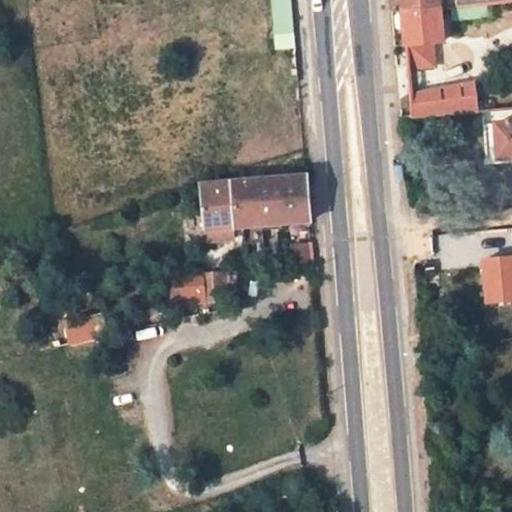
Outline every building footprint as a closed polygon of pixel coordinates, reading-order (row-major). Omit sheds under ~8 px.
[(289,0),(270,0),(274,48),(292,47),(289,0)] [(402,0),(404,11),(466,4),(472,3),(471,0),(402,0)] [(466,4),(467,19),(484,17),(482,2),(472,3),(466,4)] [(404,11),(406,46),(442,43),(440,22),(467,19),(466,4),(404,11)] [(476,83),(439,89),(443,115),(480,111),(476,83)] [(439,89),(409,94),(411,118),(443,115),(439,89)] [(511,122),(496,123),(498,158),(511,157),(511,122)] [(218,240),(235,238),(234,227),(309,220),(306,177),(202,186),(205,231),(217,230),(218,240)] [(199,273),(201,297),(223,296),(220,271),(199,273)]
